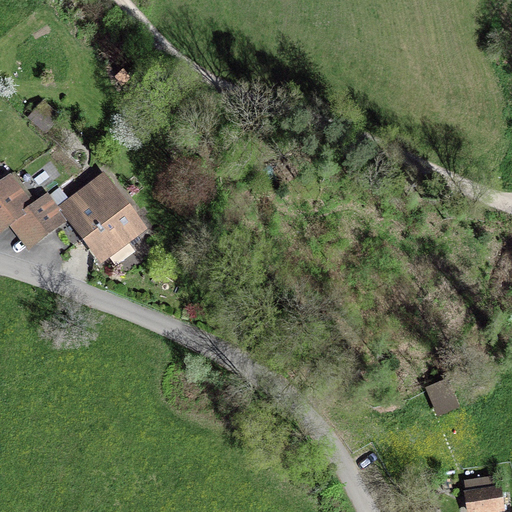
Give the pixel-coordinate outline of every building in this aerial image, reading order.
[(44,135),(53,125),(36,110),(27,120),(44,135)] [(0,232),(10,225),(29,210),(7,180),(0,185),(0,232)] [(137,231),(100,182),(62,210),(99,259),(137,231)] [(44,199),(29,210),(10,225),(28,249),(59,226),(55,222),(56,216),(44,199)] [(447,394),(431,401),(437,415),(454,408),(447,394)] [(465,484),(468,511),(499,511),(497,492),(493,493),(491,480),(465,484)]
